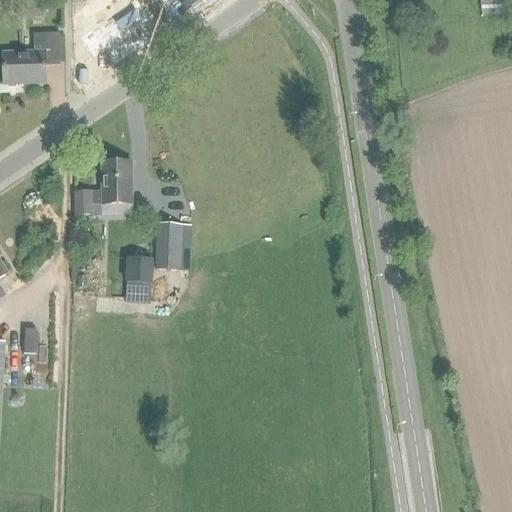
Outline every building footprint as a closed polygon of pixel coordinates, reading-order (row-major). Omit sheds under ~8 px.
[(77,0),(79,8),(91,0),(77,0)] [(136,0),(129,5),(130,7),(111,20),(133,53),(153,40),(143,25),(153,18),(140,0),(136,0)] [(146,0),(148,3),(153,0),(160,0),(173,19),(193,6),(189,0),(146,0)] [(31,4),(19,5),(19,19),(31,18),(31,4)] [(436,31),(436,17),(424,17),(424,31),(436,31)] [(80,38),(93,58),(103,51),(113,67),(133,53),(111,20),(91,33),(90,31),(80,38)] [(58,35),(32,36),(33,54),(1,55),(2,86),(5,85),(7,88),(10,88),(14,88),(16,85),(44,84),(44,63),(59,63),(58,35)] [(91,193),(73,193),(74,216),(92,216),(91,206),(131,206),(130,163),(100,164),(101,192),(91,193)] [(158,272),(179,272),(180,226),(156,226),(155,269),(155,272),(158,272)] [(155,272),(155,269),(151,269),(152,260),(106,258),(104,298),(125,299),(124,305),(148,306),(150,285),(157,286),(158,272),(155,272)]
